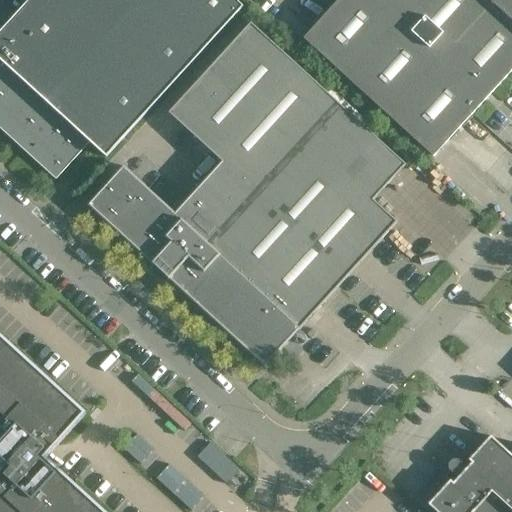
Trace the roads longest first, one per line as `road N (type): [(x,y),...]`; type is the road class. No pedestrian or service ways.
road 1 (unclassified): [(511,250),(338,442),(288,449),(0,193)]
road 2 (unknown): [(423,347),(465,388),(391,471)]
road 3 (unknown): [(384,391),(347,345),(319,375),(281,350)]
